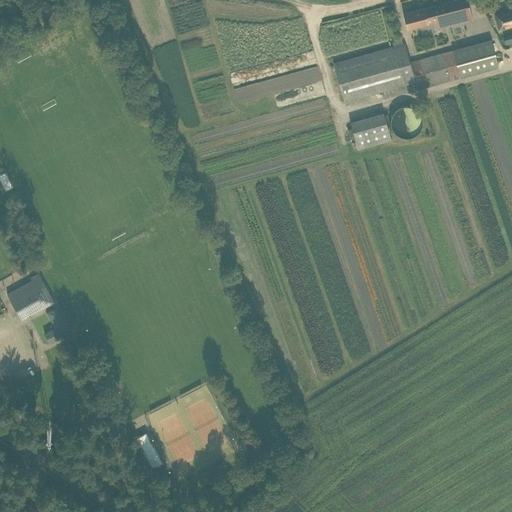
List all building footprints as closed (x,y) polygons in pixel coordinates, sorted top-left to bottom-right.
[(473,20),(467,0),(454,0),(403,13),(407,29),(426,24),(428,32),(473,20)] [(494,14),(499,30),(511,25),(511,8),(507,10),(507,12),(502,13),(501,12),(494,14)] [(491,40),(410,63),(415,82),(417,90),(498,66),(491,40)] [(415,82),(410,63),(404,44),(333,63),(344,101),(382,91),(384,95),(405,89),(404,85),(415,82)] [(419,122),(418,117),(417,114),(415,112),(413,109),(410,108),(407,107),(404,106),(400,106),(398,107),(395,108),(392,110),(390,113),(389,116),(388,118),(387,122),(388,125),(388,128),(390,131),(392,133),(394,135),(397,137),(401,138),(403,138),(406,138),(409,137),(412,135),(414,133),(416,131),(418,128),(419,125),(419,122)] [(350,121),(358,149),(391,140),(383,112),(350,121)] [(0,173),(0,179),(5,190),(15,185),(8,170),(0,173)] [(30,278),(32,280),(7,293),(21,320),(54,302),(39,273),(30,278)] [(55,327),(44,333),(50,343),(71,332),(57,306),(46,312),(55,327)] [(140,435),(135,438),(141,449),(151,443),(152,443),(146,432),(140,435)] [(154,460),(148,463),(151,468),(157,465),(162,462),(159,457),(154,460)]
